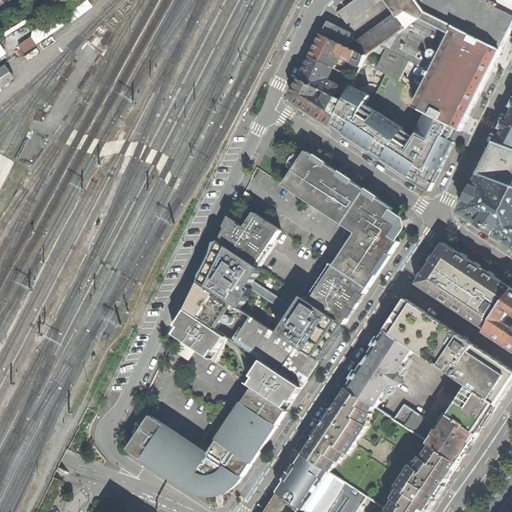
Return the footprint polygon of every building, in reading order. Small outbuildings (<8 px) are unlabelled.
[(348,24),(381,0),(355,0),(339,12),(348,24)] [(387,0),(399,16),(407,27),(408,28),(429,14),(422,4),(421,3),(418,0),(387,0)] [(511,15),(483,0),(427,0),(422,4),(429,14),(455,27),(502,50),(511,33),(511,31),(511,15)] [(511,0),(483,0),(511,15),(511,0)] [(486,83),(502,50),(455,27),(429,14),(408,28),(375,51),(385,56),(381,64),(368,57),(364,64),(400,81),(411,62),(427,70),(426,72),(418,68),(414,75),(428,82),(423,92),(469,115),(486,83)] [(328,23),(323,34),(347,46),(351,47),(354,49),(359,52),(366,55),(374,50),(381,45),(388,40),(396,35),(407,27),(399,16),(388,24),(381,29),(373,35),(367,40),(357,46),(354,39),(350,37),(352,34),(328,23)] [(317,45),(311,57),(335,68),(337,66),(334,64),(338,56),(361,66),(366,55),(359,52),(354,49),(351,47),(347,46),(323,34),(317,45)] [(307,67),(301,79),(336,97),(341,86),(327,79),(331,71),(333,72),(335,68),(311,57),(307,67)] [(400,81),(364,64),(356,81),(333,127),(373,153),(431,191),(447,160),(469,115),(423,92),(400,81)] [(1,67),(0,67),(0,88),(10,82),(1,67)] [(339,71),(335,78),(343,82),(346,76),(346,74),(339,71)] [(333,127),(356,81),(346,76),(343,82),(341,86),(336,97),(301,79),(293,94),(295,102),(313,114),(333,127)] [(511,112),(510,116),(497,143),(511,147),(511,112)] [(484,169),(481,174),(511,185),(511,147),(497,143),(484,169)] [(364,239),(343,271),(368,288),(380,271),(380,272),(387,262),(386,262),(389,258),(392,253),(393,254),(400,243),(394,239),(400,231),(398,220),(389,214),(393,209),(307,152),(293,190),(364,239)] [(511,185),(481,174),(472,193),(463,211),(463,213),(486,228),(511,245),(511,185)] [(231,221),(221,242),(265,272),(289,234),(257,213),(245,229),(231,221)] [(265,272),(221,242),(202,283),(235,306),(243,311),(254,292),(251,290),(265,272)] [(511,348),(511,288),(493,275),(445,243),(417,285),(511,348)] [(316,305),(319,307),(343,271),(340,269),(316,305)] [(343,271),(319,307),(345,325),(362,300),(369,289),(368,288),(343,271)] [(235,306),(202,283),(189,310),(219,330),(235,306)] [(316,305),(305,298),(280,336),(321,362),(341,331),(345,325),(319,307),(316,305)] [(397,314),(386,330),(415,349),(457,377),(477,346),(408,299),(397,314)] [(219,330),(189,310),(178,325),(181,327),(177,334),(212,358),(216,350),(219,352),(229,337),(219,330)] [(263,360),(303,387),(312,375),(321,362),(280,336),(253,317),(237,342),(263,360)] [(415,349),(386,330),(382,338),(379,336),(374,345),(376,347),(373,351),(374,357),(375,358),(373,362),(370,366),(368,365),(362,367),(360,371),(358,370),(352,378),(354,380),(348,388),(375,406),(377,408),(383,400),(372,393),(382,377),(393,384),(387,392),(391,394),(396,386),(404,384),(402,376),(408,367),(405,365),(415,349)] [(181,338),(174,350),(189,360),(196,349),(181,338)] [(511,369),(483,350),(477,346),(457,377),(471,386),(498,405),(511,384),(511,369)] [(373,351),(362,367),(368,365),(370,366),(373,362),(375,358),(374,357),(373,351)] [(303,387),(263,360),(253,376),(256,378),(251,385),(255,388),(285,408),(290,400),(293,402),(297,397),(303,387)] [(466,384),(452,375),(444,388),(457,397),(466,384)] [(383,400),(387,392),(393,384),(382,377),(372,393),(383,400)] [(471,386),(451,416),(479,434),(489,419),(498,405),(471,386)] [(153,416),(130,450),(190,490),(198,493),(209,493),(213,493),(218,493),(227,490),(235,486),(241,481),(288,410),(285,408),(255,388),(210,455),(153,416)] [(315,437),(304,454),(331,472),(339,461),(340,462),(347,452),(349,454),(368,426),(366,424),(372,414),(370,413),(375,406),(348,388),(333,410),(331,409),(326,416),(323,420),(325,422),(323,425),(321,424),(313,436),(315,437)] [(405,406),(396,419),(422,436),(431,423),(405,406)] [(450,415),(431,443),(434,445),(460,462),(469,449),(479,434),(451,416),(450,415)] [(398,500),(390,511),(427,511),(451,477),(460,462),(434,445),(425,458),(423,457),(417,467),(414,465),(399,487),(402,489),(396,499),(398,500)] [(279,492),(308,511),(309,511),(362,511),(365,508),(362,506),(368,497),(331,472),(304,454),(290,475),(279,492)] [(300,511),(301,511),(307,511),(308,511),(279,492),(267,510),(265,511),(300,511)]
